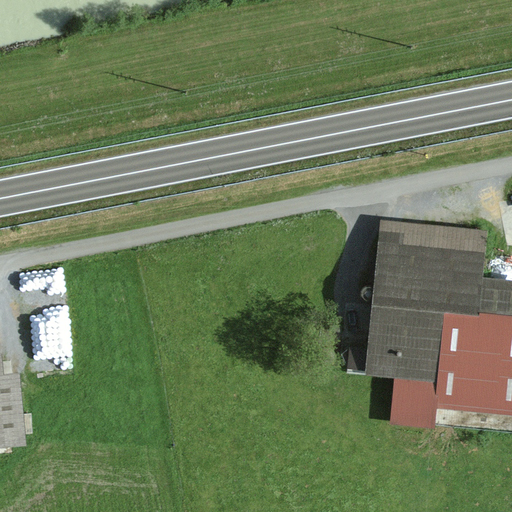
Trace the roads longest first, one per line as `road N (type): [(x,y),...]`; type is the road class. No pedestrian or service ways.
road 1 (trunk): [(511,99),(0,198)]
road 2 (unclassified): [(0,263),(511,164)]
